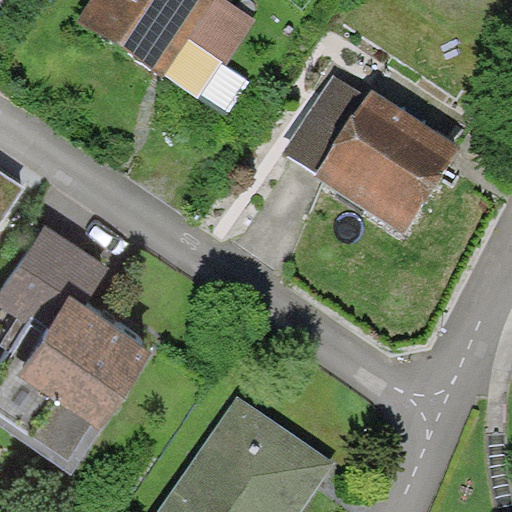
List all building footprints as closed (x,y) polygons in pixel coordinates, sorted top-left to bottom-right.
[(101,0),(85,24),(165,78),(190,40),(228,66),(256,23),(221,0),(101,0)] [(370,91),(366,98),(336,79),(289,154),(319,172),(316,177),(408,234),(462,148),(370,91)] [(0,226),(32,180),(0,158),(0,226)] [(114,272),(49,228),(0,299),(0,301),(19,315),(2,339),(19,351),(0,378),(0,405),(71,454),(92,423),(104,431),(158,350),(91,305),(114,272)] [(292,511),(326,464),(239,402),(161,511),(292,511)]
